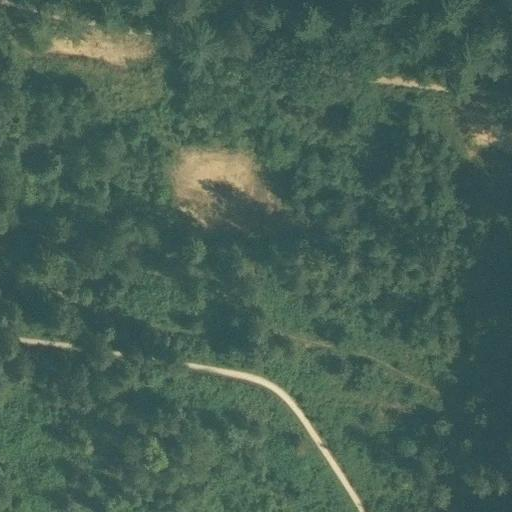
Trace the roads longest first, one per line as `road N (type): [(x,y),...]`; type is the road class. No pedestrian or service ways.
road 1 (unknown): [(0,223),(99,287),(320,322),(425,367),(489,418),(511,422)]
road 2 (track): [(2,4),(224,40),(284,63),(511,96)]
